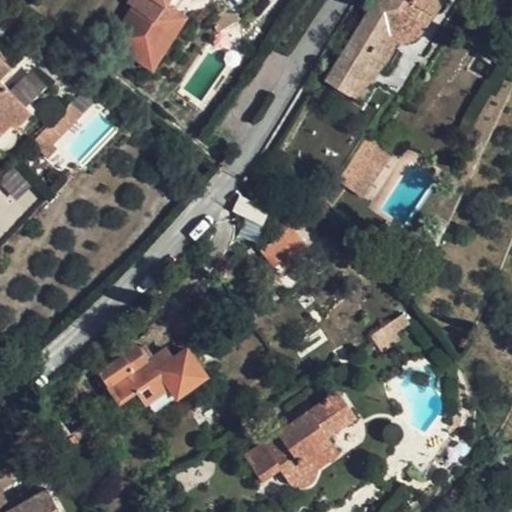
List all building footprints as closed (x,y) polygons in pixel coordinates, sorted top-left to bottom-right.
[(138,0),(111,42),(138,59),(171,8),(158,0),(138,0)] [(445,0),(374,0),(327,79),(362,101),(398,44),(408,42),(418,38),(426,30),(435,17),(441,8),(445,0)] [(184,18),(171,8),(138,59),(151,67),(184,18)] [(486,79),(493,66),(479,56),(471,71),(486,79)] [(0,175),(10,165),(28,144),(43,125),(7,96),(17,83),(0,69),(0,175)] [(45,157),(63,171),(71,162),(66,158),(93,124),(81,114),(45,157)] [(377,145),(367,138),(339,182),(349,188),(357,177),(362,180),(375,160),(370,156),(377,145)] [(302,263),(282,234),(259,249),(280,278),(302,263)] [(398,321),(368,341),(374,350),(411,326),(402,314),(398,321)] [(112,360),(113,363),(98,373),(108,389),(110,388),(122,405),(138,395),(144,405),(169,389),(175,399),(208,376),(188,348),(173,358),(166,348),(153,357),(145,347),(139,350),(134,342),(116,353),(118,356),(112,360)] [(338,393),(247,456),(263,480),(281,467),(295,489),(306,486),(314,480),(317,475),(318,468),(338,456),(327,437),(355,418),(338,393)] [(275,406),(266,412),(268,416),(277,409),(275,406)] [(0,469),(0,511),(61,511),(48,489),(10,510),(0,493),(0,486),(15,478),(8,465),(0,469)]
